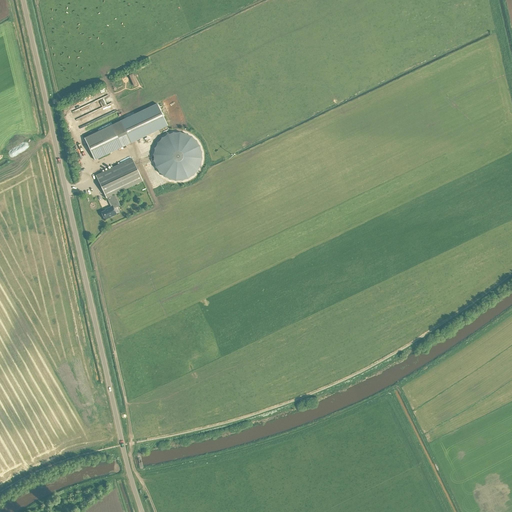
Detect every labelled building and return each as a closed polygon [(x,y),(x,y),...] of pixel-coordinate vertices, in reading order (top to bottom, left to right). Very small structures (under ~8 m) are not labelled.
[(97,91),(100,98),(106,95),(104,89),(97,91)] [(167,126),(157,104),(121,121),(131,143),(167,126)] [(95,160),(131,143),(121,121),(84,138),(95,160)] [(157,152),(159,170),(166,176),(175,179),(176,180),(178,177),(182,177),(183,177),(185,175),(186,181),(188,179),(187,176),(190,176),(191,176),(198,176),(205,157),(204,150),(202,149),(199,149),(190,146),(189,151),(187,151),(186,152),(181,153),(177,150),(176,144),(178,142),(173,138),(164,139),(159,146),(157,152)] [(106,198),(142,181),(132,159),(96,176),(106,198)] [(105,220),(116,215),(114,209),(120,206),(115,195),(107,199),(111,207),(107,208),(108,209),(101,212),(105,220)]
